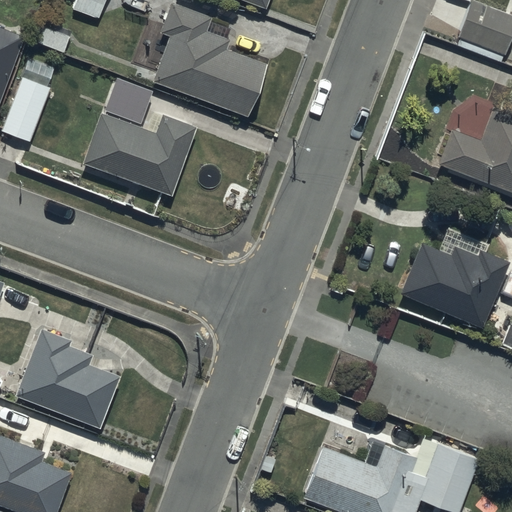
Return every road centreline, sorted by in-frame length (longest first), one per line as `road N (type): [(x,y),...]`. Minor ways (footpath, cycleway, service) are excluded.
road 1 (residential): [(263,310),(378,0)]
road 2 (residential): [(263,310),(0,213)]
road 3 (residential): [(187,511),(263,310)]
